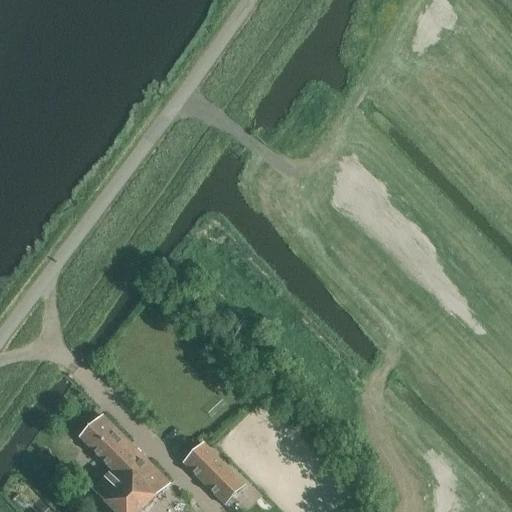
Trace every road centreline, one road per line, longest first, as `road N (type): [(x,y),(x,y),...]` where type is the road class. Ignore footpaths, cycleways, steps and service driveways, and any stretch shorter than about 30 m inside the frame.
road 1 (unclassified): [(0,343),(246,0)]
road 2 (track): [(295,179),(294,236),(392,349),(368,389),(367,420),(376,443),(416,486),(404,511)]
road 3 (track): [(416,0),(295,179)]
road 4 (track): [(62,353),(202,511)]
road 5 (track): [(295,179),(188,89)]
